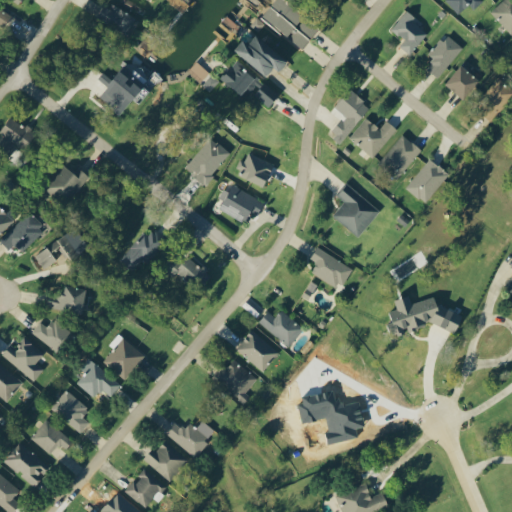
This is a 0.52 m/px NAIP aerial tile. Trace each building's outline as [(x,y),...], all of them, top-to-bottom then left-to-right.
[(303,47),(320,26),(287,0),(274,0),(263,15),(303,47)] [(446,0),(458,13),(469,3),(474,9),(483,0),(446,0)] [(511,34),(511,33),(511,0),(502,0),(490,11),(511,34)] [(139,18),(107,2),(99,18),(131,34),(139,18)] [(12,16),(1,8),(0,8),(0,25),(3,28),(12,16)] [(399,46),(410,54),(428,30),(404,12),(392,29),(405,38),(399,46)] [(235,48),(267,74),(276,64),(281,69),(289,59),(257,32),(250,41),(244,37),(235,48)] [(423,65),(438,77),(463,46),(447,34),(423,65)] [(221,75),(243,97),(260,81),(239,58),(221,75)] [(446,83),(464,98),(480,79),(462,63),(446,83)] [(123,113),(145,80),(122,65),(100,97),(123,113)] [(220,80),(213,73),(202,84),(210,91),(220,80)] [(493,121),(511,93),(511,86),(498,77),(476,109),(493,121)] [(254,95),(269,106),(279,94),(264,82),(254,95)] [(342,120),(330,136),(341,144),(370,105),(349,89),(331,112),(342,120)] [(8,117),(0,134),(0,135),(28,149),(37,130),(8,117)] [(372,157),(398,129),(387,120),(380,128),(367,117),(349,137),(372,157)] [(401,178),(420,146),(399,133),(380,166),(401,178)] [(185,167),(205,183),(231,153),(211,136),(185,167)] [(237,167),(243,168),(241,176),(266,184),(273,161),(248,153),(245,160),(240,159),(237,167)] [(426,203),(449,172),(429,157),(407,188),(426,203)] [(64,203),(87,172),(76,165),(72,170),(63,163),(44,189),(64,203)] [(333,214),(358,236),(380,210),(348,182),(337,195),(344,201),(333,214)] [(244,221),(249,210),(258,214),(265,200),(232,184),(220,209),(244,221)] [(0,233),(14,220),(0,205),(0,233)] [(23,251),(45,230),(29,212),(0,238),(0,239),(9,249),(16,243),(23,251)] [(149,235),(145,231),(119,259),(135,274),(166,240),(155,229),(149,235)] [(34,256),(44,269),(57,259),(59,262),(70,255),(73,260),(84,251),(68,230),(34,256)] [(312,271),(339,289),(352,268),(318,246),(311,258),(318,263),(312,271)] [(183,262),(173,255),(162,269),(178,281),(182,276),(193,284),(205,268),(188,256),(183,262)] [(88,288),(66,284),(64,295),(51,292),(48,306),(83,313),(88,288)] [(456,332),(463,314),(437,303),(435,296),(412,302),(410,294),(394,299),(397,308),(390,310),(392,317),(389,324),(390,330),(400,334),(404,332),(406,327),(412,329),(426,325),(428,320),(456,332)] [(259,321),(289,346),(304,328),(282,309),(276,316),(268,310),(259,321)] [(48,326),(40,321),(31,332),(57,351),(72,331),(54,317),(48,326)] [(236,348),(263,371),(279,352),(252,329),(236,348)] [(44,368),(36,362),(44,352),(25,336),(16,347),(11,343),(2,354),(34,380),(44,368)] [(103,361),(125,379),(145,356),(124,337),(103,361)] [(95,397),(102,389),(111,396),(121,384),(89,357),(81,366),(86,370),(77,382),(95,397)] [(244,397),(257,376),(232,361),(229,367),(222,363),(213,378),(244,397)] [(0,394),(8,401),(23,380),(0,363),(0,394)] [(83,416),(89,406),(65,390),(51,409),(83,431),(89,421),(83,416)] [(59,443),(67,449),(73,439),(45,419),(31,439),(51,453),(59,443)] [(165,434),(197,457),(210,439),(188,423),(185,428),(174,421),(165,434)] [(143,459),(169,481),(188,459),(165,440),(157,449),(154,446),(143,459)] [(51,468),(20,441),(4,459),(34,486),(51,468)] [(145,507),(165,485),(146,468),(126,490),(145,507)] [(13,511),(20,503),(14,498),(21,489),(0,473),(0,503),(12,511),(13,511)] [(336,493),(341,511),(376,511),(389,508),(384,492),(371,496),(368,484),(336,493)]
